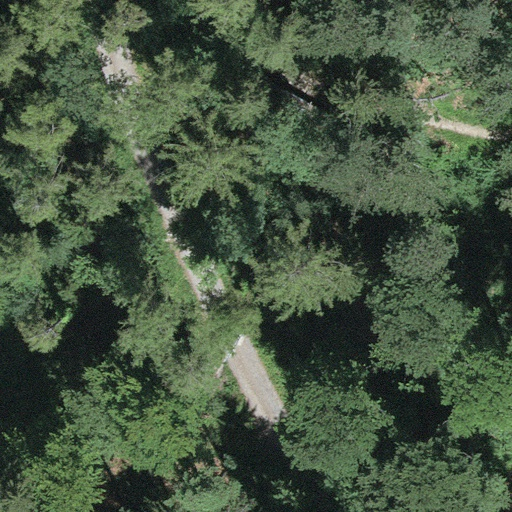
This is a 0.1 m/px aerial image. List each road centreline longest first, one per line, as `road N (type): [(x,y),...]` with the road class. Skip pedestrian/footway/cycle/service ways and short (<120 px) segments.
road 1 (track): [(353,511),(264,421),(129,115),(117,0)]
road 2 (track): [(192,0),(417,112),(511,130)]
